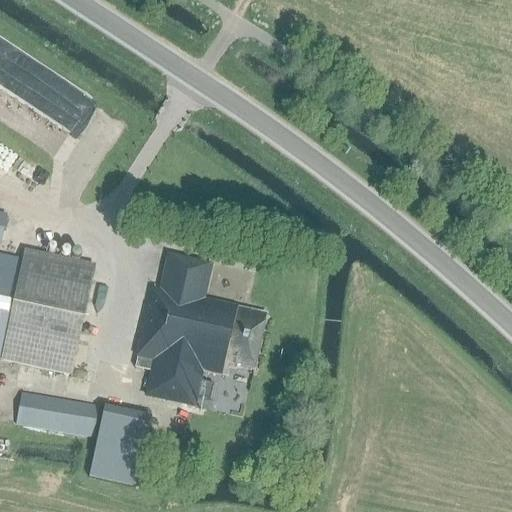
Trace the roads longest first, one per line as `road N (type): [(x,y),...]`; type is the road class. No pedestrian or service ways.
road 1 (primary): [(511,327),(357,193),(74,0)]
road 2 (unclassified): [(511,224),(204,0)]
